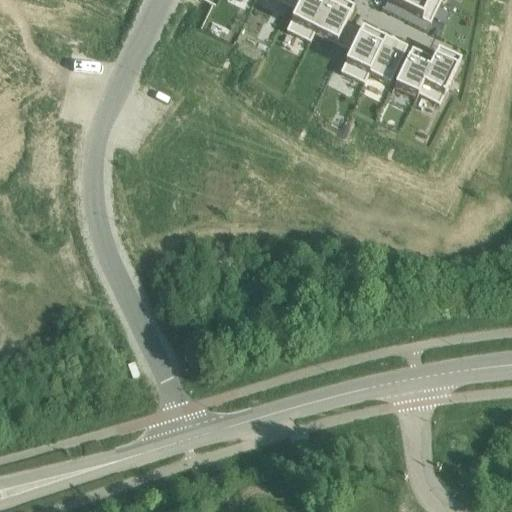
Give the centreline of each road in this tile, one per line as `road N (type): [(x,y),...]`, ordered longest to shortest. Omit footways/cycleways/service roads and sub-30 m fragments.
road 1 (residential): [(187,441),(97,208),(100,132),(160,0)]
road 2 (unclassified): [(187,441),(417,379)]
road 3 (unclassified): [(448,511),(426,469),(417,379)]
